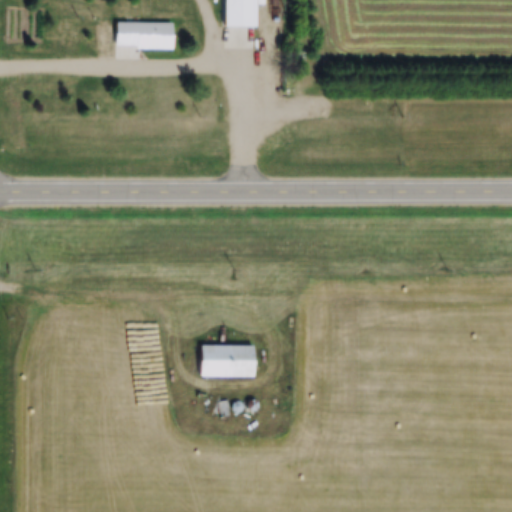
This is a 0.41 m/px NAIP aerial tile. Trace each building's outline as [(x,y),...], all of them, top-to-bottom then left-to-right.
[(222,0),(253,0),(253,27),(222,27),(222,0)] [(114,24),(170,25),(169,50),(113,49),(114,24)] [(197,347),(251,347),(251,380),(197,380),(197,347)] [(216,400),(226,401),(225,417),(215,417),(216,400)] [(250,413),(254,412),(255,407),(254,403),(250,402),(245,403),(244,408),(246,412),(250,413)] [(235,415),(239,413),(240,409),(239,405),(234,403),(230,405),(229,409),(231,413),(235,415)]
